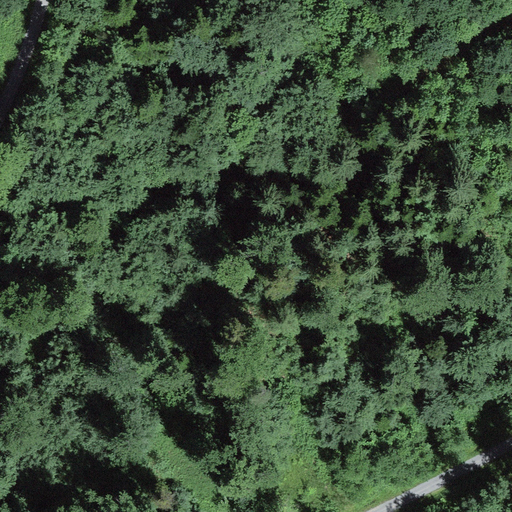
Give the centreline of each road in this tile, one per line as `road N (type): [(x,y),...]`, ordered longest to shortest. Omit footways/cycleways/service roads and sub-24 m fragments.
road 1 (track): [(511,444),(380,511)]
road 2 (track): [(0,117),(43,0)]
